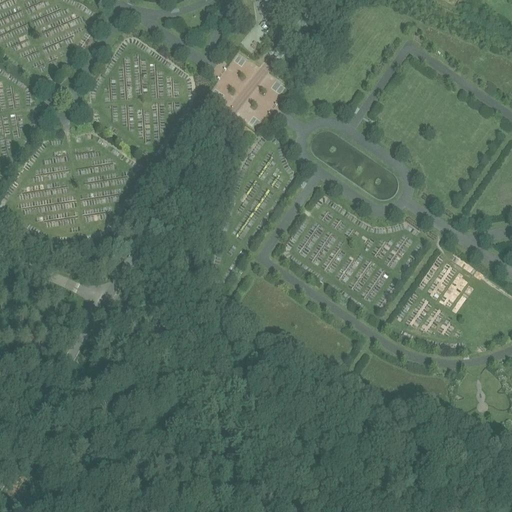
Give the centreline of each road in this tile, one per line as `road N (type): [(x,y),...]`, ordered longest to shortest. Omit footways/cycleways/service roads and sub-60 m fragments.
road 1 (tertiary): [(102,301),(213,139),(323,0)]
road 2 (tertiary): [(0,480),(102,301)]
